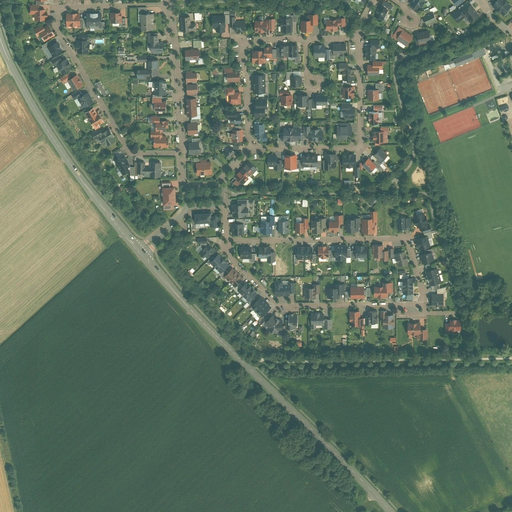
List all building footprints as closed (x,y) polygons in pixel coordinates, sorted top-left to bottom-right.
[(418,11),(421,6),(412,0),(409,5),(418,11)] [(497,0),(493,6),(503,15),(511,6),(504,0),(503,0),(497,0)] [(390,7),(383,3),(381,8),(386,10),(388,11),(390,7)] [(462,12),(459,8),(450,14),(456,22),(464,17),(469,23),(478,16),(470,6),(462,12)] [(381,8),(379,7),(373,18),(381,21),(386,10),(381,8)] [(44,12),(44,10),(34,10),(35,16),(36,16),(36,21),(41,21),(41,19),(45,19),(45,17),(46,16),(46,12),(44,12)] [(121,12),(109,12),(109,23),(122,22),(121,12)] [(101,14),(94,14),(94,26),(99,26),(99,28),(102,28),(101,14)] [(145,14),(140,14),(140,30),(152,30),(152,14),(145,14)] [(430,14),(423,18),(426,26),(436,22),(432,14),(430,14)] [(309,21),(301,21),(301,32),(312,32),(311,24),(317,24),(317,15),(309,15),(309,21)] [(213,17),(213,27),(217,27),(217,31),(224,31),(224,27),(225,27),(225,24),(225,16),(224,16),(213,17)] [(188,18),(180,18),(181,32),(195,31),(194,24),(189,25),(188,18)] [(275,18),(252,19),(252,34),(266,34),(266,30),(275,30),(275,18)] [(341,18),(323,19),(324,32),(337,31),(337,27),(341,27),(341,18)] [(235,27),(235,31),(238,31),(242,31),(245,31),(245,22),(235,22),(235,27)] [(48,26),(39,31),(42,36),(44,38),(43,38),(44,40),(53,35),(48,26)] [(397,29),(392,37),(395,39),(401,32),(397,29)] [(411,37),(402,30),(401,32),(395,39),(405,46),(411,37)] [(427,32),(414,35),(417,45),(430,42),(427,32)] [(156,34),(146,34),(147,53),(163,53),(163,42),(156,42),(156,34)] [(86,39),(80,39),(80,41),(78,41),(78,44),(77,44),(77,49),(78,49),(78,52),(88,52),(88,49),(89,49),(89,44),(86,44),(86,39)] [(369,47),(365,47),(365,60),(374,59),(374,50),(379,50),(378,41),(369,41),(369,47)] [(56,42),(48,47),(53,56),(61,50),(60,48),(61,47),(59,44),(58,44),(56,42)] [(297,43),(287,44),(287,61),(294,61),(294,64),(301,64),(301,53),(297,54),(297,43)] [(276,61),(287,61),(287,44),(275,44),(276,61)] [(325,45),(311,45),(311,60),(325,59),(325,45)] [(345,45),(327,45),(328,60),(334,60),(334,56),(346,56),(345,45)] [(271,47),(262,47),(262,49),(263,59),(272,58),(271,47)] [(197,50),(184,51),(184,61),(198,60),(197,50)] [(470,53),(447,62),(450,70),(475,60),(474,58),(479,55),(476,50),(470,53)] [(146,70),(134,70),(134,81),(148,80),(148,77),(157,77),(156,59),(147,59),(146,56),(135,56),(135,63),(145,63),(146,70)] [(66,59),(62,62),(61,61),(57,64),(63,73),(64,72),(64,73),(67,71),(66,71),(71,68),(66,59)] [(371,67),(367,67),(367,75),(377,75),(377,70),(381,70),(381,63),(371,63),(371,67)] [(348,64),(339,65),(339,71),(342,71),(342,81),(353,80),(352,69),(348,69),(348,64)] [(233,68),(223,68),(223,82),(240,82),(239,71),(233,71),(233,68)] [(198,70),(183,71),(184,83),(199,81),(198,70)] [(301,71),(285,71),(285,87),(301,87),(301,71)] [(264,74),(251,74),(252,93),(265,93),(264,74)] [(76,76),(68,80),(70,83),(73,90),(76,88),(82,85),(80,81),(81,81),(79,78),(77,75),(76,76)] [(163,79),(150,80),(150,95),(163,95),(163,79)] [(108,93),(106,90),(105,91),(98,81),(93,84),(103,97),(108,93)] [(199,83),(184,84),(185,96),(200,95),(199,83)] [(349,87),(342,87),(342,98),(352,98),(352,87),(349,87)] [(234,88),(225,88),(226,96),(229,96),(229,104),(239,103),(239,93),(234,93),(234,88)] [(376,90),(367,90),(367,100),(376,100),(376,90)] [(292,91),(278,91),(278,106),(292,106),(292,91)] [(88,93),(82,96),(82,95),(78,97),(84,107),(85,107),(88,105),(88,104),(93,102),(88,93)] [(306,95),(295,95),(295,107),(306,107),(306,95)] [(327,95),(313,95),(313,106),(327,105),(327,95)] [(165,97),(152,98),(152,112),(166,111),(165,97)] [(184,97),(184,106),(196,106),(196,97),(184,97)] [(255,100),(255,108),(263,107),(266,107),(265,100),(255,100)] [(349,108),(348,104),(341,104),(341,111),(344,111),(344,119),(353,119),(353,108),(349,108)] [(184,106),(184,116),(196,115),(196,106),(184,106)] [(264,117),(263,107),(255,108),(253,108),(253,117),(264,117)] [(235,111),(226,111),(227,118),(230,118),(230,124),(239,124),(239,116),(235,116),(235,111)] [(373,113),(368,113),(368,125),(378,124),(377,112),(373,113)] [(96,113),(89,117),(91,121),(95,126),(103,121),(98,113),(97,114),(96,113)] [(152,124),(152,131),(162,131),(167,131),(167,119),(161,120),(161,115),(148,115),(148,124),(152,124)] [(199,121),(185,122),(186,136),(200,135),(199,121)] [(263,125),(254,125),(254,138),(259,142),(266,142),(266,133),(263,133),(263,125)] [(347,125),(334,126),(334,142),(348,141),(347,125)] [(292,142),(291,127),(282,127),(282,142),(292,142)] [(301,142),(301,127),(291,127),(292,142),(301,142)] [(109,129),(104,132),(99,135),(103,143),(102,143),(104,147),(105,147),(108,145),(112,143),(111,141),(114,139),(113,137),(109,129)] [(242,129),(229,129),(230,142),(242,142),(242,129)] [(307,129),(307,141),(322,141),(322,129),(307,129)] [(162,136),(162,131),(152,131),(148,131),(148,138),(151,138),(151,148),(168,147),(168,136),(162,136)] [(382,131),(372,131),(372,144),(382,144),(382,131)] [(201,143),(186,144),(187,158),(202,157),(201,143)] [(229,146),(219,156),(226,162),(235,152),(229,146)] [(380,148),(371,156),(379,164),(388,156),(380,148)] [(122,151),(110,159),(119,173),(130,165),(122,151)] [(296,154),(282,154),(283,170),(297,169),(296,154)] [(309,168),(308,154),(300,154),(301,168),(309,168)] [(317,168),(316,154),(308,154),(309,168),(317,168)] [(354,154),(342,154),(342,167),(355,167),(354,154)] [(336,155),(324,155),(324,161),(323,161),(323,169),(330,169),(330,167),(336,167),(336,155)] [(275,156),(267,156),(267,167),(273,167),(274,170),(279,170),(279,162),(275,163),(275,156)] [(368,157),(360,165),(369,174),(377,166),(368,157)] [(247,160),(240,168),(250,177),(257,168),(247,160)] [(162,162),(147,162),(147,166),(141,165),(141,162),(133,161),(132,177),(138,177),(138,174),(144,174),(144,178),(161,179),(162,162)] [(210,162),(200,163),(202,177),(211,176),(210,162)] [(199,163),(193,164),(195,178),(202,177),(200,163),(199,163)] [(240,168),(232,177),(242,185),(250,177),(240,168)] [(160,197),(174,196),(174,186),(170,187),(170,182),(159,183),(160,197)] [(174,196),(160,197),(161,211),(173,210),(172,205),(175,205),(174,196)] [(235,204),(230,204),(230,219),(240,219),(240,216),(247,216),(247,200),(235,200),(235,204)] [(369,219),(361,219),(362,233),(371,233),(371,223),(376,223),(375,211),(369,212),(369,219)] [(211,223),(210,212),(202,213),(203,223),(211,223)] [(203,223),(202,213),(194,213),(195,224),(203,223)] [(426,229),(422,213),(413,215),(414,220),(412,220),(413,226),(416,226),(416,228),(420,227),(421,230),(426,229)] [(334,221),(327,221),(327,232),(338,232),(338,225),(342,225),(341,216),(334,216),(334,221)] [(267,221),(260,221),(260,233),(269,232),(269,225),(273,225),(273,217),(267,217),(267,221)] [(345,221),(345,232),(353,231),(353,228),(358,227),(358,217),(351,218),(352,221),(345,221)] [(404,217),(395,218),(395,230),(404,230),(404,217)] [(301,223),(294,223),(294,233),(302,233),(302,229),(307,229),(307,219),(301,219),(301,223)] [(317,221),(311,221),(311,233),(320,233),(320,229),(324,229),(324,219),(317,219),(317,221)] [(289,221),(277,220),(277,233),(289,233),(289,221)] [(244,223),(231,224),(231,235),(244,235),(244,223)] [(425,237),(414,240),(417,251),(428,248),(425,237)] [(205,255),(207,257),(214,250),(208,244),(208,245),(207,244),(206,243),(201,243),(201,248),(203,250),(200,253),(203,256),(205,255)] [(328,246),(316,246),(316,259),(329,259),(328,246)] [(382,246),(372,246),(372,258),(379,258),(379,261),(387,261),(387,251),(383,251),(382,246)] [(366,247),(355,247),(355,252),(355,258),(366,258),(366,247)] [(249,258),(250,258),(250,254),(250,248),(239,249),(240,259),(249,258)] [(269,248),(258,248),(258,258),(267,258),(267,262),(274,262),(274,253),(269,253),(269,248)] [(405,250),(393,254),(397,267),(409,263),(405,250)] [(430,252),(418,255),(421,265),(433,261),(430,252)] [(211,262),(216,267),(223,260),(218,255),(211,262)] [(216,267),(221,272),(228,265),(223,260),(216,267)] [(423,271),(426,279),(437,276),(435,268),(423,271)] [(237,274),(233,269),(225,276),(230,281),(237,274)] [(242,279),(237,274),(230,281),(235,286),(242,279)] [(426,279),(428,286),(439,283),(437,276),(426,279)] [(412,277),(400,278),(401,286),(412,285),(412,277)] [(279,281),(275,281),(275,296),(288,296),(288,292),(293,292),(293,283),(286,283),(286,288),(279,288),(279,281)] [(251,288),(246,283),(239,291),(244,296),(251,288)] [(383,287),(373,287),(373,297),(387,297),(386,292),(390,292),(390,283),(383,283),(383,287)] [(312,289),(304,289),(304,299),(313,299),(313,294),(319,294),(319,285),(312,285),(312,289)] [(335,290),(327,290),(327,298),(336,298),(336,294),(341,294),(341,285),(335,286),(335,290)] [(412,285),(401,286),(401,294),(412,293),(412,285)] [(256,293),(251,288),(244,296),(249,300),(256,293)] [(444,293),(429,293),(429,307),(444,306),(444,293)] [(256,312),(265,302),(260,297),(250,308),(252,310),(253,310),(256,312)] [(270,307),(265,302),(256,312),(258,315),(257,316),(260,318),(270,307)] [(377,310),(365,311),(365,324),(377,324),(377,310)] [(386,311),(379,311),(379,324),(382,324),(382,329),(394,329),(394,314),(386,314),(386,311)] [(362,312),(348,312),(348,327),(362,328),(362,312)] [(324,314),(311,314),(311,329),(315,329),(314,325),(323,325),(323,330),(331,330),(331,320),(324,320),(324,314)] [(294,329),(294,326),(298,326),(298,315),(289,316),(289,320),(289,329),(294,329)] [(262,320),(261,322),(265,327),(267,325),(265,323),(269,319),(266,316),(262,320)] [(273,331),(277,320),(272,316),(269,319),(265,323),(267,325),(269,327),(269,329),(273,331)] [(448,322),(444,322),(444,333),(450,333),(450,331),(460,330),(460,318),(448,319),(448,322)] [(282,326),(282,320),(277,320),(273,331),(277,332),(278,331),(282,331),(282,326)] [(420,321),(406,322),(406,335),(415,335),(415,340),(424,339),(424,328),(421,328),(420,321)]
